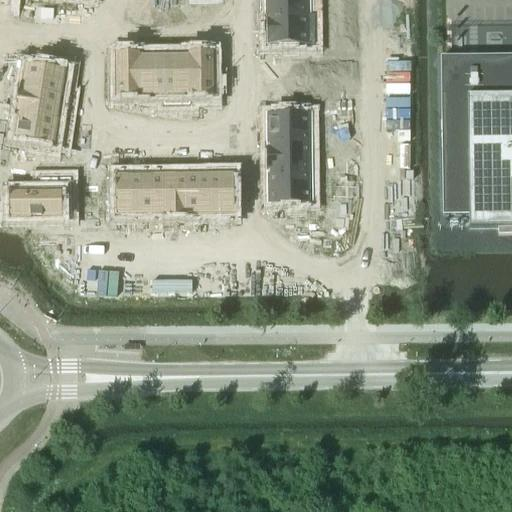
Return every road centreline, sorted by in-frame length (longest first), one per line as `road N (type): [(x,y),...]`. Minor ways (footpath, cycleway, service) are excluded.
road 1 (secondary): [(121,380),(511,373)]
road 2 (residential): [(243,40),(0,39)]
